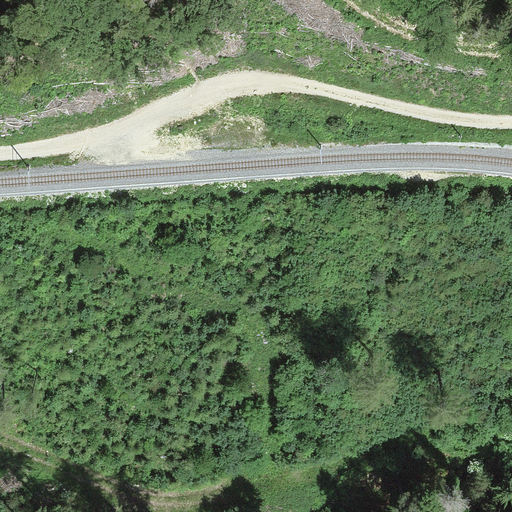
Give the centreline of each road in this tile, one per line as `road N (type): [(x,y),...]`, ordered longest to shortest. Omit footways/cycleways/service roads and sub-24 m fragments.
road 1 (track): [(0,438),(164,501),(304,490)]
road 2 (track): [(511,120),(439,116),(265,78),(203,90)]
road 3 (track): [(203,90),(76,144),(0,153)]
road 4 (track): [(346,0),(404,34),(511,52)]
